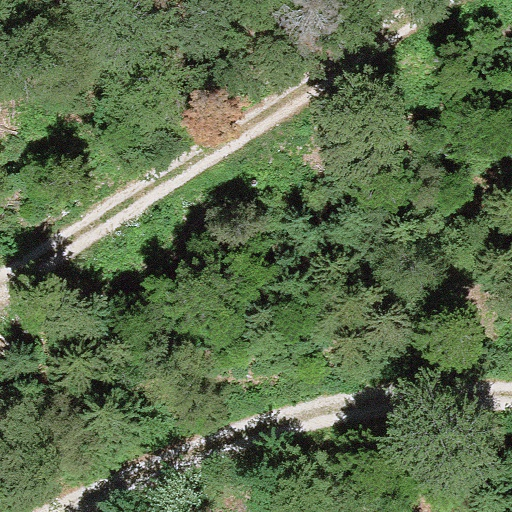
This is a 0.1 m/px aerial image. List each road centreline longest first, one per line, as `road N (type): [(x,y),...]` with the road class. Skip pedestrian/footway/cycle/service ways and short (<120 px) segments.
road 1 (track): [(469,0),(0,291)]
road 2 (track): [(71,511),(179,463),(355,409),(511,397)]
